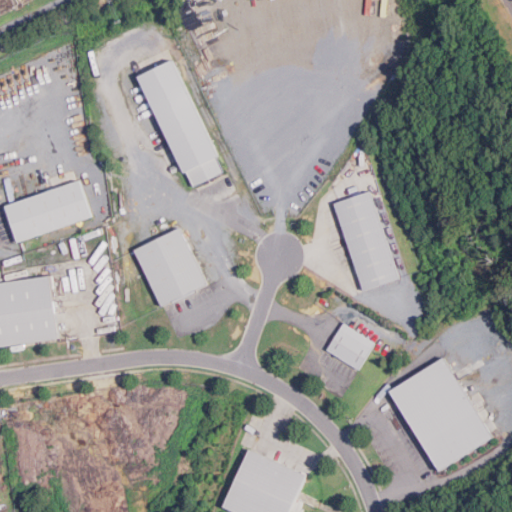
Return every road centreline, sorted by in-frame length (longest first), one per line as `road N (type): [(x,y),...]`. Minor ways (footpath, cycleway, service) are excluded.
road 1 (residential): [(0,381),(161,358),(243,370),(340,438),(377,511)]
road 2 (residential): [(282,255),(243,370)]
